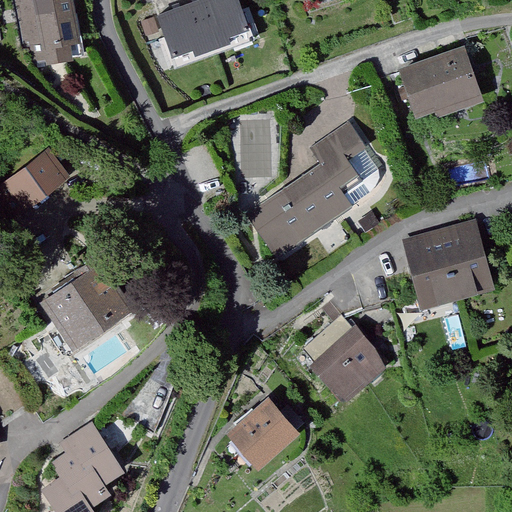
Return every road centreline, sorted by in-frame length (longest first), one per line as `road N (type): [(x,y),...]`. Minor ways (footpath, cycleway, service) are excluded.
road 1 (residential): [(511,22),(408,45),(161,135)]
road 2 (residential): [(511,197),(413,225),(274,323),(226,328)]
road 3 (residential): [(226,328),(161,135)]
road 4 (residential): [(167,511),(226,328)]
road 5 (residential): [(161,135),(105,27),(103,0)]
